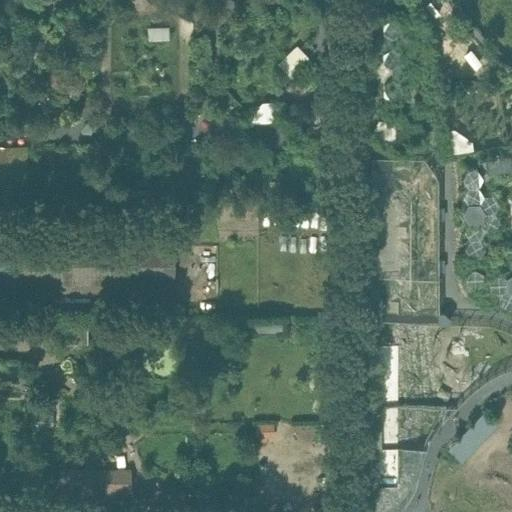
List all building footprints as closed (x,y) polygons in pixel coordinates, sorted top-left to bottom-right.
[(56,37),(32,15),(30,16),(18,30),(42,52),(43,51),(56,37)] [(55,26),(51,28),(56,36),(60,33),(63,31),(65,29),(61,22),(59,23),(55,26)] [(168,26),(147,27),(147,38),(168,38),(168,26)] [(299,48),(296,44),(277,62),(293,79),(312,61),(308,56),(299,48)] [(326,44),(325,63),(337,64),(338,49),(338,45),(327,44),(326,44)] [(382,59),(374,64),(374,75),(383,80),(392,74),(392,64),(391,64),(383,59),(382,59)] [(337,64),(325,63),(324,91),(323,101),(336,101),(337,64)] [(376,121),(371,130),(376,139),(387,139),(392,130),(386,121),(376,121)] [(447,128),(450,151),(469,148),(473,148),(472,139),(454,126),(447,128)] [(0,148),(0,190),(24,190),(24,149),(1,149),(0,148)] [(270,174),(262,173),(262,197),(271,198),(270,174)] [(468,202),(464,211),(469,220),(479,219),(484,210),(479,202),(468,202)] [(398,204),(371,203),(370,274),(398,274),(398,204)] [(175,242),(0,240),(0,282),(175,284),(175,242)] [(443,308),(438,308),(438,320),(450,320),(450,316),(450,314),(444,308),(443,308)] [(65,313),(45,313),(45,321),(52,321),(52,326),(62,326),(62,322),(65,322),(65,313)] [(100,313),(87,313),(87,325),(100,325),(100,313)] [(281,320),(252,320),(252,330),(281,330),(281,320)] [(389,344),(370,344),(370,402),(369,444),(369,483),(393,483),(397,483),(397,472),(397,442),(397,432),(397,423),(397,415),(397,403),(398,345),(389,344)] [(54,411),(34,411),(33,426),(54,426),(54,411)] [(482,411),(447,446),(462,460),(497,424),(482,411)] [(86,490),(85,469),(59,468),(59,490),(86,490)] [(86,490),(92,490),(91,504),(122,505),(122,491),(124,491),(124,470),(85,469),(86,490)]
